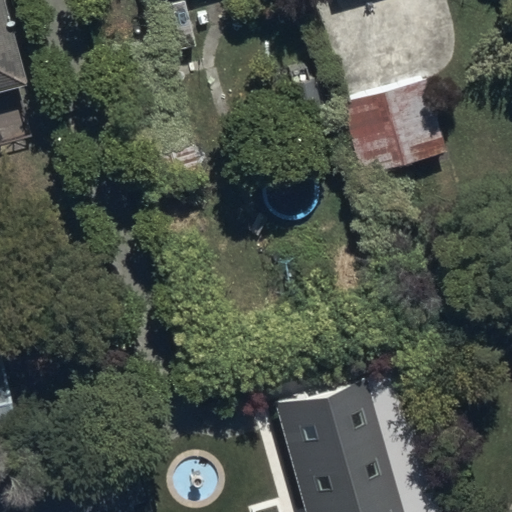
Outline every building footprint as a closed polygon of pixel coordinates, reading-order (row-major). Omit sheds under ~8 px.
[(0,0),(0,95),(26,89),(3,0),(0,0)] [(166,61),(117,75),(152,196),(201,181),(166,61)] [(342,108),(366,182),(447,155),(422,81),(342,108)] [(0,362),(0,436),(15,433),(1,363),(0,362)] [(391,375),(274,405),(304,511),(440,511),(432,485),(399,494),(387,448),(410,442),(391,375)]
